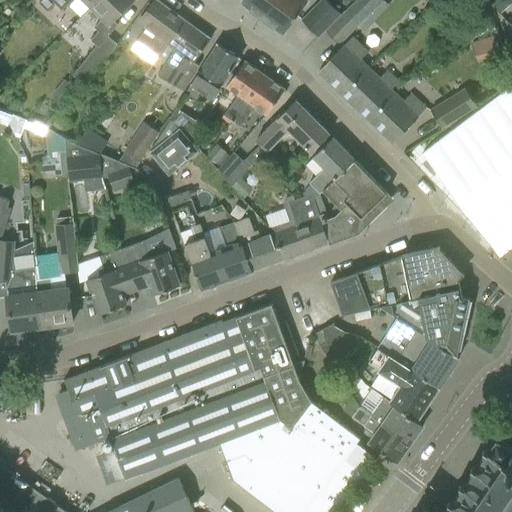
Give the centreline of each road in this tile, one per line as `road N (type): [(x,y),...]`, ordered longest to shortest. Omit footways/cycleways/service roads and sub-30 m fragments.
road 1 (residential): [(0,359),(155,331),(431,221)]
road 2 (residential): [(431,221),(426,198),(295,69),(215,28),(183,0)]
road 3 (tertiary): [(388,511),(475,396),(511,375)]
